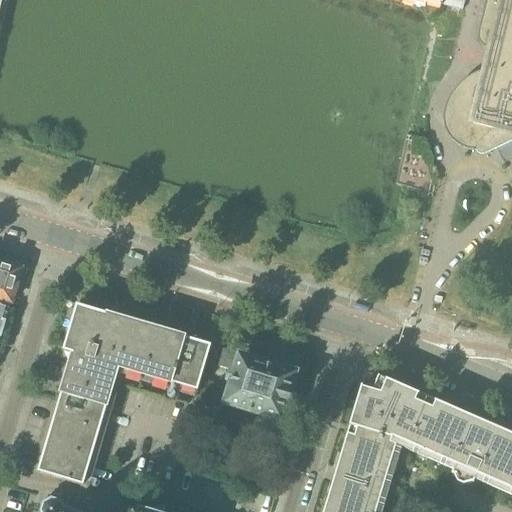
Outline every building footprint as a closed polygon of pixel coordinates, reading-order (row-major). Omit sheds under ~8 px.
[(485,48),(487,49),(491,50),(486,70),(460,84),(457,87),(455,90),(452,94),(450,97),(448,101),(446,105),(445,109),(444,113),(443,118),(443,121),(444,124),(444,127),(445,130),(447,133),(448,136),(450,138),(452,141),(454,143),(457,145),(459,147),(462,148),(465,149),(468,150),(471,151),(476,151),(476,152),(477,153),(478,154),(479,155),(481,155),(482,156),(483,155),(485,155),(498,149),(503,160),(503,161),(503,162),(511,157),(511,0),(418,0),(442,6),(443,0),(486,0),(478,33),(478,35),(478,37),(478,39),(479,41),(479,43),(481,45),(482,46),(484,47),(485,48)] [(445,0),(444,6),(444,7),(463,11),(465,0),(445,0)] [(0,301),(11,304),(21,270),(0,263),(0,301)] [(0,329),(3,330),(9,309),(0,306),(0,329)] [(42,460),(38,473),(52,478),(84,487),(116,379),(103,375),(106,365),(198,392),(212,346),(196,342),(197,339),(186,339),(170,334),(170,331),(159,331),(143,326),(144,323),(133,323),(117,318),(118,315),(106,315),(89,310),(87,317),(75,313),(63,352),(76,356),(73,366),(70,365),(42,460)] [(234,372),(239,355),(223,350),(218,368),(234,372)] [(277,436),(281,424),(282,425),(288,405),(291,406),(295,394),(292,393),(298,373),(239,355),(234,372),(223,407),(224,407),(220,419),(249,428),(250,427),(277,436)] [(511,435),(378,377),(373,391),(362,387),(324,511),(376,511),(394,453),(389,451),(395,432),(400,434),(398,440),(511,490),(511,435)] [(185,511),(173,508),(172,511),(141,511),(139,509),(137,510),(138,511),(75,511),(76,509),(65,505),(64,509),(61,508),(59,504),(52,502),(44,506),(42,511),(185,511)]
